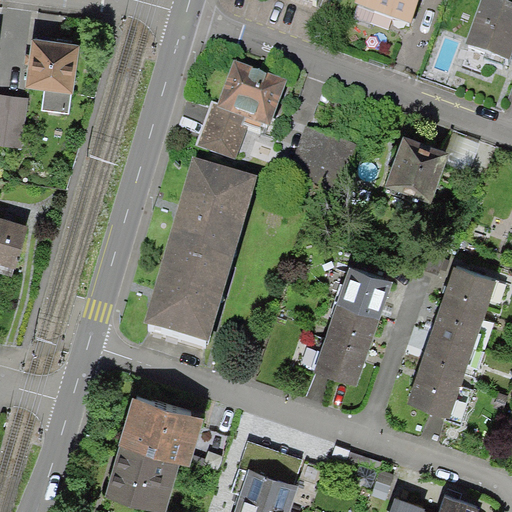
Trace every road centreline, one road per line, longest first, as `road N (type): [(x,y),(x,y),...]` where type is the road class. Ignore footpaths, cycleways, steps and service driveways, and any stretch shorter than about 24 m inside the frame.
road 1 (residential): [(511,489),(88,343)]
road 2 (residential): [(511,133),(185,12)]
road 3 (tertiary): [(88,343),(185,12)]
